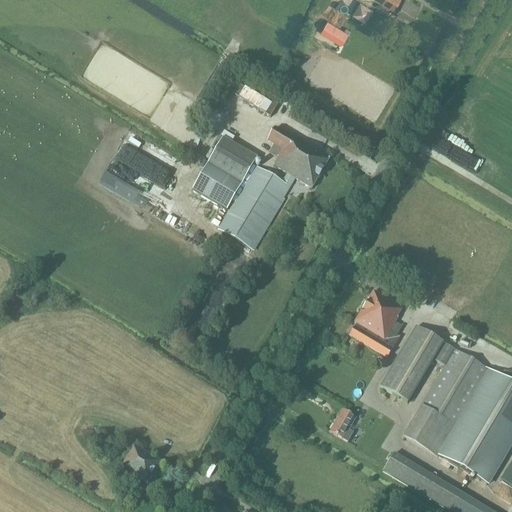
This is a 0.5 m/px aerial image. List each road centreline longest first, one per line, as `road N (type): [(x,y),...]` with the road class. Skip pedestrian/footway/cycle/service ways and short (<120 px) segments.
road 1 (tertiary): [(194,511),(483,0)]
road 2 (unknown): [(417,404),(404,419),(370,400),(415,315)]
road 3 (track): [(511,204),(404,141)]
